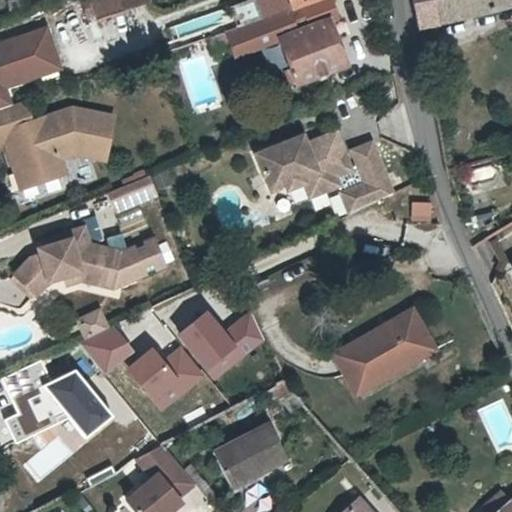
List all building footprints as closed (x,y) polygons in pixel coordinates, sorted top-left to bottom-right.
[(89,0),(96,19),(123,9),(119,0),(89,0)] [(119,0),(123,9),(145,0),(119,0)] [(254,0),(262,19),(272,15),(304,3),(314,0),(254,0)] [(272,15),(278,31),(309,21),(311,26),(280,39),(297,84),(348,65),(330,21),(338,18),(331,0),(314,0),(304,3),(272,15)] [(511,0),(414,0),(419,31),(437,27),(434,4),(450,0),(468,0),(473,18),(498,11),(497,5),(511,1),(511,0)] [(437,27),(473,18),(468,0),(450,0),(434,4),(437,27)] [(229,50),(278,31),(272,15),(262,19),(222,33),(229,50)] [(0,113),(8,110),(1,92),(61,72),(46,29),(0,47),(0,113)] [(31,173),(37,188),(66,177),(60,162),(75,156),(104,161),(111,118),(67,112),(28,126),(21,106),(0,113),(0,147),(4,146),(19,141),(23,151),(8,156),(16,178),(31,173)] [(292,189),(309,183),(337,171),(343,185),(358,179),(346,151),(337,130),(325,137),(321,129),(261,154),(276,191),(290,185),(292,189)] [(4,146),(8,156),(23,151),(19,141),(4,146)] [(372,141),(346,151),(358,179),(360,183),(337,192),(345,212),(394,192),(372,141)] [(337,171),(309,183),(314,196),(343,185),(337,171)] [(22,193),(37,188),(31,173),(16,178),(22,193)] [(154,197),(147,181),(127,189),(108,198),(114,213),(154,197)] [(87,231),(50,241),(53,248),(45,250),(41,252),(43,258),(33,261),(17,278),(38,298),(52,284),(67,279),(84,274),(103,279),(104,273),(109,252),(92,247),(87,231)] [(53,248),(50,241),(43,243),(45,250),(53,248)] [(146,242),(109,252),(101,287),(157,269),(146,242)] [(84,274),(67,279),(69,287),(86,283),(101,287),(103,279),(84,274)] [(98,309),(73,320),(81,339),(106,328),(98,309)] [(205,313),(174,337),(213,382),(262,341),(250,311),(222,332),(205,313)] [(355,389),(400,365),(402,368),(433,352),(413,313),(338,355),(355,389)] [(111,328),(77,345),(105,373),(132,352),(111,328)] [(285,399),(293,393),(283,380),(273,385),(285,399)] [(287,458),(267,422),(213,450),(232,486),(287,458)] [(195,486),(177,463),(160,477),(159,475),(127,502),(135,511),(173,511),(183,504),(179,499),(195,486)] [(511,511),(511,499),(500,508),(501,511),(511,511)] [(369,511),(360,501),(346,511),(369,511)]
